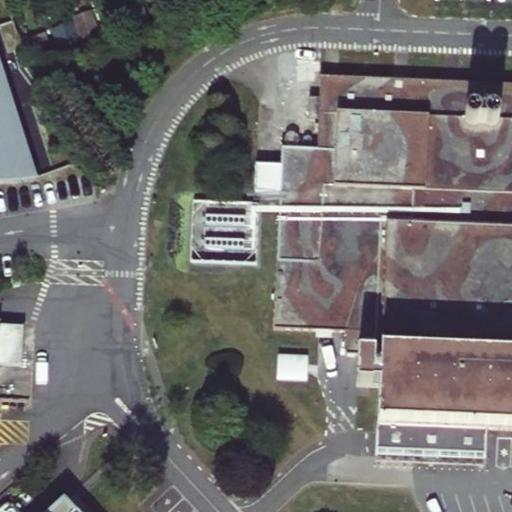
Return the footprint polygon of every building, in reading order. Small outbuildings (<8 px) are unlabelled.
[(0,184),(3,185),(38,181),(0,62),(0,184)] [(511,85),(319,77),(318,97),(317,121),(315,150),(280,149),(279,167),(253,166),(251,194),(278,195),(272,328),(345,332),(343,353),(355,354),(354,386),(375,386),(373,425),(372,455),(481,460),(483,429),(511,429),(511,85)] [(317,121),(318,97),(308,97),(307,121),(317,121)] [(281,133),(281,144),(313,146),(313,134),(281,133)] [(23,328),(0,326),(0,366),(21,367),(23,328)]
